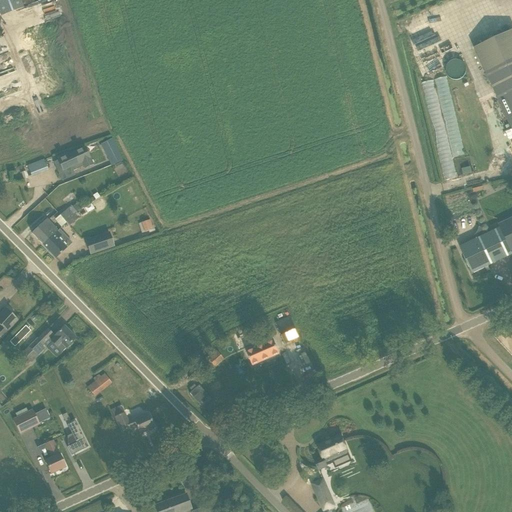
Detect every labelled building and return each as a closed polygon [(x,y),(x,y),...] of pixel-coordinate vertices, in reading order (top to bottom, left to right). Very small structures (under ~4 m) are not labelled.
[(0,0),(0,14),(1,16),(23,8),(20,0),(0,0)] [(511,30),(473,48),(511,130),(511,30)] [(100,144),(111,165),(122,159),(111,139),(100,144)] [(59,160),(57,161),(62,171),(71,167),(73,171),(83,166),(84,169),(85,169),(92,165),(91,162),(85,148),(75,153),(68,156),(66,153),(58,156),(59,160)] [(28,165),(32,176),(48,170),(44,159),(28,165)] [(55,195),(50,198),(55,204),(59,200),(55,195)] [(59,215),(66,222),(67,221),(66,220),(71,215),(76,212),(70,206),(59,215)] [(66,222),(69,226),(80,217),(76,212),(71,215),(66,220),(67,221),(66,222)] [(511,249),(511,218),(498,225),(499,228),(473,241),(485,267),(511,254),(510,251),(511,249)] [(31,233),(42,245),(57,231),(46,219),(31,233)] [(150,219),(138,223),(142,233),(154,229),(150,219)] [(42,245),(55,258),(66,248),(57,239),(61,235),(57,231),(42,245)] [(113,246),(109,233),(86,241),(90,254),(113,246)] [(459,247),(472,274),(485,267),(473,241),(459,247)] [(0,324),(0,337),(0,338),(17,320),(5,309),(0,314),(0,324)] [(277,326),(285,344),(300,338),(292,320),(277,326)] [(14,347),(30,331),(25,326),(9,342),(14,347)] [(55,336),(51,341),(52,342),(62,352),(75,338),(75,335),(73,333),(71,333),(64,327),(57,334),(55,336)] [(48,329),(22,354),(31,363),(46,347),(43,344),(53,334),(48,329)] [(246,352),(252,365),(279,354),(273,339),(259,345),(260,346),(246,352)] [(200,361),(208,370),(213,365),(213,366),(223,358),(214,349),(200,361)] [(87,387),(93,396),(111,382),(104,374),(100,377),(98,374),(92,379),(94,381),(87,387)] [(135,426),(139,434),(154,427),(148,413),(128,422),(121,405),(110,410),(120,432),(135,426)] [(12,419),(20,435),(39,425),(31,409),(12,419)] [(68,424),(58,428),(70,454),(85,447),(79,434),(74,436),(68,424)] [(315,461),(319,470),(327,466),(326,464),(349,453),(341,435),(330,439),(331,441),(325,443),(325,442),(317,445),(322,458),(315,461)] [(44,445),(38,448),(44,461),(46,465),(50,474),(65,467),(61,458),(59,454),(58,454),(52,441),(44,445)] [(312,484),(323,511),(334,506),(323,479),(312,484)] [(181,511),(190,509),(185,495),(156,506),(158,511),(181,511)]
